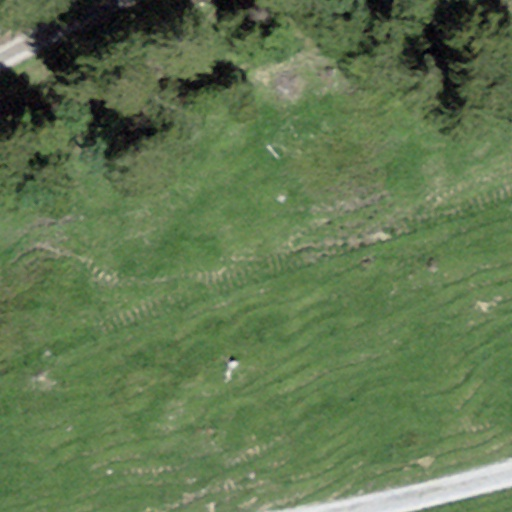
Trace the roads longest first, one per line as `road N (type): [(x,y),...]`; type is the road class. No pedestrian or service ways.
road 1 (track): [(511,471),(342,511)]
road 2 (track): [(0,63),(117,0)]
